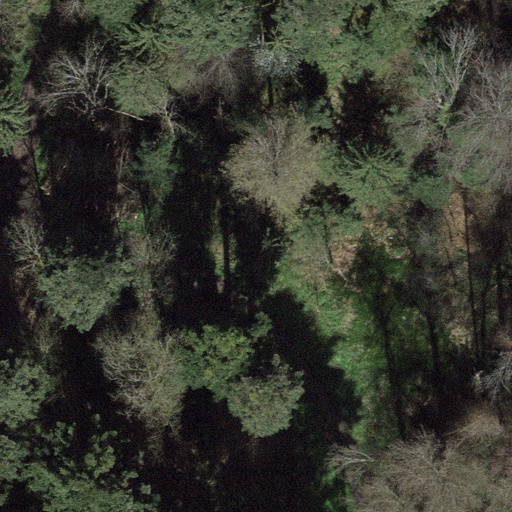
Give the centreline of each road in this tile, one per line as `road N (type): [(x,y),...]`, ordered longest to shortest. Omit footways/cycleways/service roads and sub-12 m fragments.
road 1 (track): [(0,246),(93,242),(152,252),(227,293),(311,377),(373,511)]
road 2 (track): [(0,195),(75,0)]
